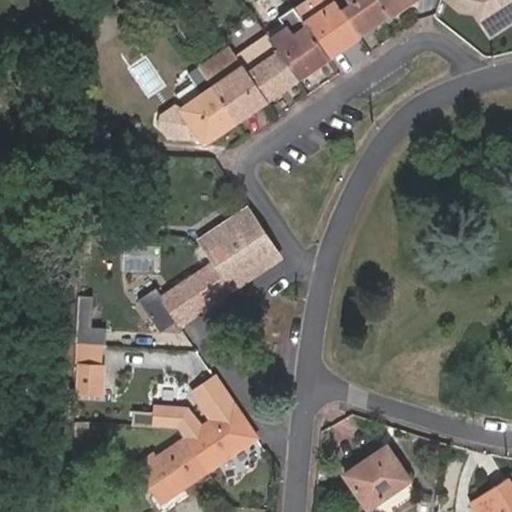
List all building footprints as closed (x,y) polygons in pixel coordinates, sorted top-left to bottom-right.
[(304,21),(330,58),(360,37),(335,0),(313,0),(312,1),(318,12),(304,21)] [(335,0),(360,37),(391,16),(380,0),(335,0)] [(380,0),(391,16),(414,0),(380,0)] [(511,0),(449,0),(460,8),(473,11),(488,34),(511,18),(511,0)] [(304,21),(295,8),(281,17),(288,28),(272,39),(299,79),(330,58),(304,21)] [(237,54),(244,65),(268,100),(299,79),(272,39),(268,33),(237,54)] [(229,43),(198,64),(213,85),(244,65),(237,54),(229,43)] [(213,85),(237,121),(268,100),(244,65),(213,85)] [(205,144),(237,121),(213,85),(180,107),(181,108),(171,115),(194,147),(202,142),(205,144)] [(86,119),(85,150),(114,151),(115,120),(86,119)] [(83,186),(81,239),(114,241),(115,213),(99,212),(99,187),(83,186)] [(254,232),(261,228),(248,209),(199,241),(209,255),(250,227),(254,232)] [(212,260),(233,290),(280,257),(261,228),(254,232),(250,227),(209,255),(212,260)] [(178,321),(181,326),(233,290),(212,260),(178,284),(173,276),(155,287),(163,300),(152,308),(165,329),(178,321)] [(77,344),(107,346),(107,327),(91,326),(93,274),(80,272),(77,344)] [(77,344),(75,389),(88,390),(105,391),(105,378),(107,346),(77,344)] [(209,470),(256,438),(234,405),(226,392),(205,406),(213,419),(186,437),(209,470)] [(90,422),(76,421),(74,481),(89,482),(90,422)] [(162,501),(209,470),(186,437),(157,456),(154,453),(137,464),(162,501)] [(410,480),(388,446),(347,473),(369,507),(410,480)] [(511,511),(511,481),(510,478),(472,502),(478,511),(511,511)]
